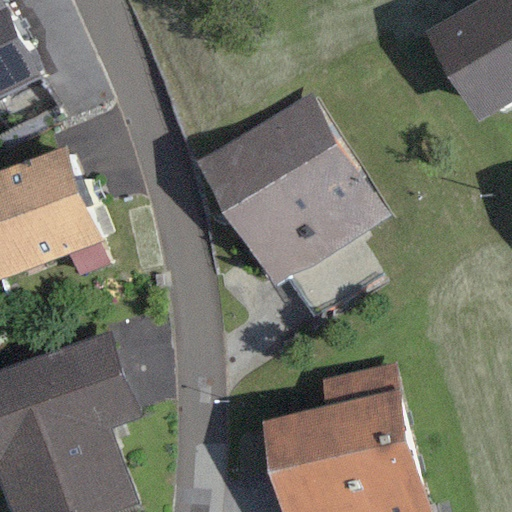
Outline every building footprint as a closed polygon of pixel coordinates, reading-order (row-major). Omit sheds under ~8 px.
[(0,0),(0,28),(39,7),(35,0),(0,0)] [(39,7),(0,28),(0,121),(78,80),(39,7)] [(511,12),(464,44),(511,119),(511,12)] [(410,223),(327,93),(223,159),(306,288),(410,223)] [(132,241),(90,145),(0,183),(0,202),(35,283),(132,241)] [(156,420),(125,328),(0,369),(0,469),(4,481),(24,474),(36,511),(151,511),(124,430),(156,420)] [(450,511),(422,386),(293,416),(315,511),(450,511)]
